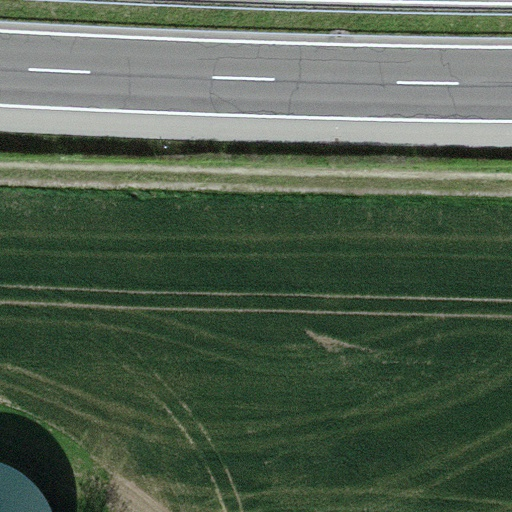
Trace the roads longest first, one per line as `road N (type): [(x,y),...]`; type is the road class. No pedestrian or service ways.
road 1 (motorway): [(0,66),(511,83)]
road 2 (track): [(0,177),(511,190)]
